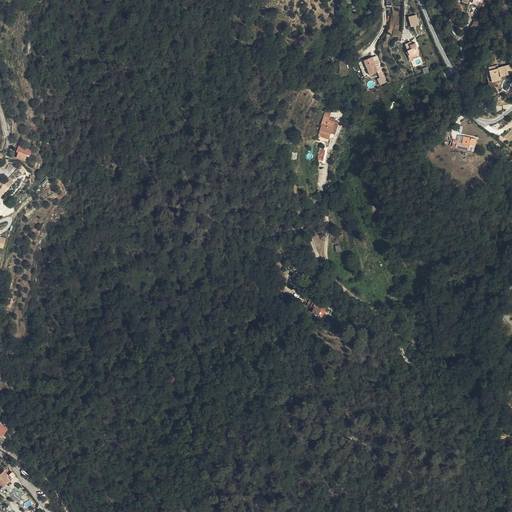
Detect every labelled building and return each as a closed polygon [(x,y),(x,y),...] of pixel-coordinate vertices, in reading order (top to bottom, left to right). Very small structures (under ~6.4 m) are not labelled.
[(462,0),(462,1),(480,8),(482,0),(462,0)] [(417,18),(410,20),(411,26),(418,24),(417,18)] [(474,21),(471,27),(477,29),(480,23),(474,21)] [(410,45),(409,42),(405,44),(408,51),(410,55),(418,52),(419,52),(415,42),(412,44),(410,45)] [(376,72),(372,56),(365,58),(369,74),(376,72)] [(499,68),(501,76),(508,75),(507,70),(511,70),(510,64),(499,67),(499,68)] [(488,67),(492,79),(501,76),(499,68),(496,69),(495,65),(488,67)] [(327,122),(322,120),(321,125),(321,126),(319,136),(328,140),(330,135),(333,124),(327,122)] [(475,146),(476,139),(463,136),(462,143),(458,142),(458,140),(453,139),(452,146),(469,150),(470,145),(475,146)] [(19,151),(19,152),(17,158),(25,160),(27,155),(29,156),(31,150),(19,146),(18,150),(19,151)] [(18,169),(23,174),(27,170),(22,165),(18,169)] [(10,178),(5,183),(9,187),(14,182),(10,178)] [(46,178),(40,184),(44,187),(49,181),(46,178)] [(311,301),(308,306),(313,309),(311,312),(322,317),(326,308),(311,301)] [(0,437),(0,438),(8,429),(0,421),(0,437)] [(8,484),(11,481),(7,477),(9,476),(5,471),(0,474),(0,483),(3,487),(8,484)]
